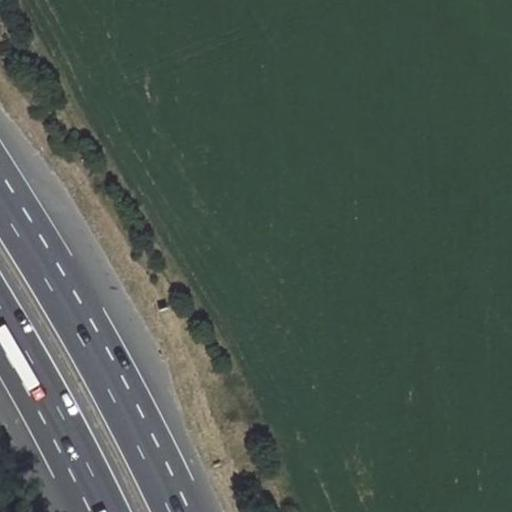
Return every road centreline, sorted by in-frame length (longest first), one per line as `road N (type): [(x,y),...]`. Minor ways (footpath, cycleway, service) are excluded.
road 1 (motorway): [(171,511),(97,365),(0,205)]
road 2 (motorway): [(0,306),(111,511)]
